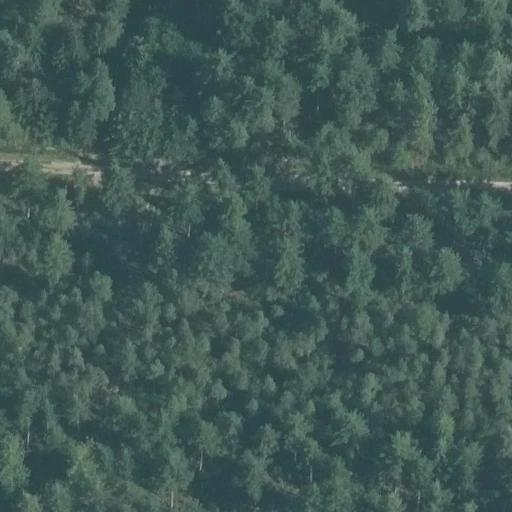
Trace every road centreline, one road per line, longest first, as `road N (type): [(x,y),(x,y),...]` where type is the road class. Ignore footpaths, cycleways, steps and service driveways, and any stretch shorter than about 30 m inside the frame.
road 1 (track): [(70,511),(171,0)]
road 2 (track): [(0,159),(511,189)]
